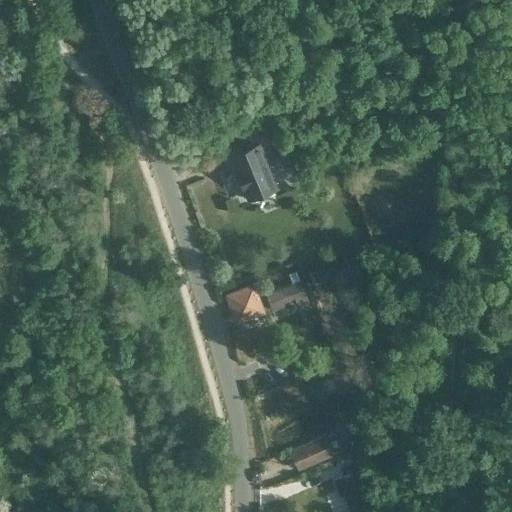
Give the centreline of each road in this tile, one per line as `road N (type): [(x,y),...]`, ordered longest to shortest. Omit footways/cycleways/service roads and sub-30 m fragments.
road 1 (unknown): [(0,0),(94,104),(108,137),(103,302),(155,511)]
road 2 (residential): [(95,0),(159,164),(230,388),(241,511)]
